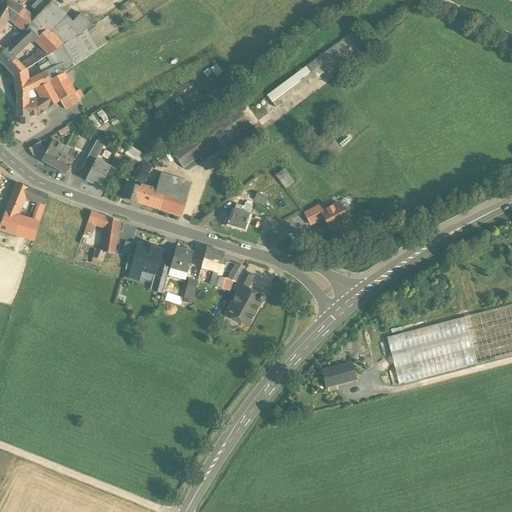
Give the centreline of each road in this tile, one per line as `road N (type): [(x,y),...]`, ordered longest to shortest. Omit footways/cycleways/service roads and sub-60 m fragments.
road 1 (track): [(181,231),(205,172),(377,40),(414,0)]
road 2 (residential): [(271,258),(44,185),(0,152)]
road 3 (tertiary): [(187,511),(245,416),(336,314)]
road 4 (tertiary): [(358,297),(511,203)]
